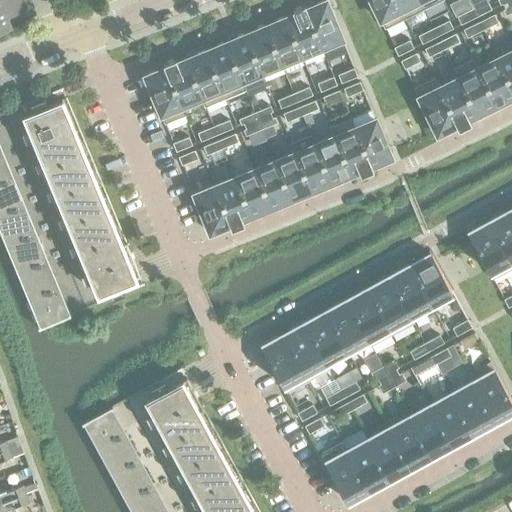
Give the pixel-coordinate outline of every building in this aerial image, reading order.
[(0,0),(0,30),(13,26),(9,15),(14,13),(14,14),(29,9),(25,0),(22,0),(11,5),(9,1),(11,0),(0,0)] [(304,4),(303,4),(321,47),(341,38),(325,0),(322,0),(305,7),(304,4)] [(404,17),(395,0),(370,0),(384,27),(404,17)] [(395,0),(404,17),(423,8),(419,0),(395,0)] [(491,8),(487,0),(472,8),(475,16),(491,8)] [(505,14),(511,10),(511,0),(504,5),(505,7),(502,9),(505,14)] [(292,9),(293,12),(285,16),(301,55),(321,47),(303,4),(292,9)] [(456,15),(460,23),(475,16),(472,8),(456,15)] [(493,13),(478,21),(482,29),(497,21),(493,13)] [(285,16),(265,24),(281,63),(301,55),(285,16)] [(452,27),(448,19),(433,27),(437,35),(452,27)] [(467,36),(482,29),(478,21),(463,28),(467,36)] [(245,33),(261,72),(281,63),(265,24),(245,33)] [(418,34),(422,42),(437,35),(433,27),(418,34)] [(439,40),(443,48),(459,40),(455,32),(439,40)] [(245,33),(225,41),(245,89),(242,80),(261,72),(245,33)] [(409,39),(393,46),(397,54),(413,47),(409,39)] [(424,47),(428,56),(443,48),(439,40),(424,47)] [(225,41),(205,49),(225,97),(245,89),(225,41)] [(511,89),(511,48),(496,57),(511,89)] [(205,106),(225,97),(205,49),(185,58),(205,106)] [(415,52),(400,60),(404,68),(419,60),(415,52)] [(511,89),(496,57),(477,66),(495,104),(511,95),(511,89)] [(174,58),(163,62),(185,114),(186,114),(182,104),(200,97),(204,106),(205,106),(185,58),(176,61),(174,58)] [(164,123),(185,114),(163,62),(162,63),(164,66),(144,75),(164,123)] [(476,114),(495,104),(477,66),(457,76),(476,114)] [(353,67),(337,73),(341,82),(357,75),(353,67)] [(317,82),(320,90),(336,84),(333,75),(317,82)] [(434,76),(433,77),(458,127),(469,121),(467,118),(476,114),(457,76),(439,85),(434,76)] [(433,77),(413,87),(436,133),(456,124),(458,127),(433,77)] [(343,87),(346,95),(362,89),(359,81),(343,87)] [(308,86),(293,92),(296,100),(312,94),(308,86)] [(338,89),(322,96),(326,104),(342,97),(338,89)] [(277,99),(280,107),(296,100),(293,92),(277,99)] [(24,115),(97,292),(139,275),(135,264),(66,97),(24,115)] [(314,99),(298,106),(302,114),(317,107),(314,99)] [(270,105),(260,109),(254,111),(257,120),(271,114),(269,111),(272,110),(270,105)] [(286,120),(302,114),(298,106),(283,112),(286,120)] [(243,122),(244,125),(257,120),(254,111),(238,118),(240,123),(243,122)] [(272,117),(271,114),(257,120),(261,128),(277,121),(274,116),(272,117)] [(351,116),(350,117),(371,169),(372,168),(370,165),(390,156),(374,117),(354,126),(351,116)] [(360,173),(371,169),(350,117),(330,125),(350,173),(358,170),(360,173)] [(228,119),(213,125),(216,133),(232,127),(228,119)] [(257,120),(244,125),(245,128),(243,129),(245,135),(261,128),(257,120)] [(197,132),(200,140),(216,133),(213,125),(197,132)] [(333,135),(314,143),(330,182),(350,173),(330,125),(329,125),(333,135)] [(234,132),(218,139),(222,147),(237,141),(234,132)] [(191,144),(188,136),(172,142),(176,150),(191,144)] [(206,154),(222,147),(218,139),(203,145),(206,154)] [(310,190),(330,182),(314,143),(294,151),(310,190)] [(197,157),(194,149),(178,156),(181,164),(197,157)] [(0,179),(10,175),(0,150),(0,179)] [(294,151),(274,159),(290,198),(310,190),(294,151)] [(270,206),(290,198),(274,159),(254,167),(270,206)] [(254,167),(234,176),(250,215),(270,206),(254,167)] [(0,179),(0,212),(22,203),(10,175),(0,179)] [(234,176),(214,184),(231,227),(243,222),(241,218),(250,215),(234,176)] [(231,227),(214,184),(193,193),(209,232),(229,223),(231,227)] [(33,231),(22,203),(0,212),(0,235),(3,243),(33,231)] [(511,212),(510,209),(489,220),(511,262),(511,212)] [(467,232),(492,278),(511,267),(511,262),(489,220),(467,232)] [(45,259),(33,231),(3,243),(15,271),(45,259)] [(429,301),(451,289),(431,252),(409,264),(429,301)] [(56,287),(45,259),(15,271),(26,299),(56,287)] [(409,264),(388,276),(413,322),(413,321),(409,312),(429,301),(409,264)] [(367,287),(392,333),(413,322),(388,276),(367,287)] [(67,313),(56,287),(26,299),(38,328),(70,314),(69,312),(67,313)] [(367,287),(346,299),(371,345),(392,333),(367,287)] [(511,293),(503,298),(508,306),(511,303),(511,293)] [(325,311),(345,347),(365,336),(370,345),(371,345),(346,299),(325,311)] [(345,347),(325,311),(304,322),(324,359),(345,347)] [(467,318),(452,326),(456,334),(471,326),(467,318)] [(304,322),(283,334),(308,379),(303,370),(324,359),(304,322)] [(459,339),(463,347),(478,339),(474,331),(459,339)] [(286,391),(308,379),(283,334),(261,346),(286,391)] [(439,334),(424,342),(428,350),(443,341),(439,334)] [(409,350),(413,358),(428,350),(424,342),(409,350)] [(450,354),(446,347),(431,355),(435,363),(450,354)] [(421,371),(435,363),(431,355),(416,363),(421,371)] [(394,359),(382,365),(386,373),(398,366),(394,359)] [(511,400),(489,359),(468,371),(493,417),(511,406),(511,400)] [(370,371),(375,379),(386,373),(382,365),(370,371)] [(493,417),(468,371),(467,372),(472,381),(451,392),(472,429),(493,417)] [(405,379),(401,372),(389,378),(393,386),(405,379)] [(186,376),(146,399),(207,511),(260,511),(192,388),(186,376)] [(382,392),(393,386),(389,378),(377,384),(382,392)] [(355,380),(340,388),(344,396),(359,388),(355,380)] [(325,396),(329,404),(344,396),(340,388),(325,396)] [(451,392),(430,403),(451,440),(472,429),(451,392)] [(366,400),(362,393),(347,401),(351,408),(366,400)] [(336,417),(351,408),(347,401),(332,409),(336,417)] [(316,411),(312,403),(297,412),(301,419),(316,411)] [(451,440),(430,403),(409,415),(429,452),(451,440)] [(81,422),(96,449),(124,434),(110,409),(112,408),(111,406),(81,422)] [(409,415),(388,426),(408,463),(429,452),(409,415)] [(309,432),(323,424),(319,416),(304,425),(309,432)] [(408,463),(388,426),(367,438),(387,475),(408,463)] [(96,449),(110,476),(139,460),(124,434),(96,449)] [(0,442),(0,451),(20,444),(17,436),(0,442)] [(367,438),(346,449),(366,486),(387,475),(367,438)] [(346,449),(342,441),(320,453),(345,498),(346,497),(366,486),(346,449)] [(0,461),(23,453),(20,444),(0,451),(0,461)] [(110,476),(125,502),(153,487),(139,460),(110,476)] [(0,502),(32,490),(32,489),(36,488),(34,482),(24,485),(23,484),(0,493),(0,492),(0,502)] [(125,502),(129,511),(167,511),(153,487),(125,502)] [(35,498),(32,490),(0,502),(0,511),(7,511),(7,509),(29,500),(35,498)]
